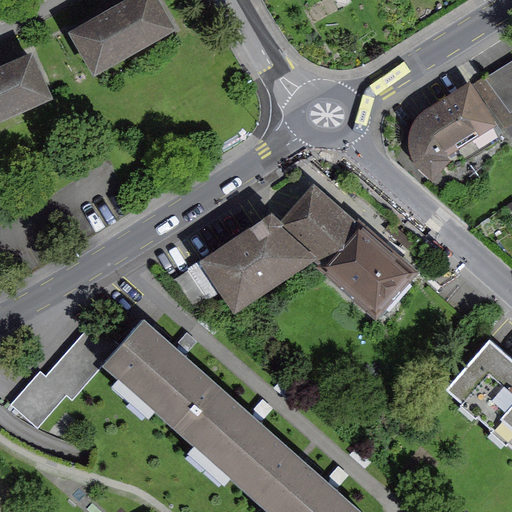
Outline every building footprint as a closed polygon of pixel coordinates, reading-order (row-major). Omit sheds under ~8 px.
[(155,0),(132,0),(71,38),(98,81),(176,34),(155,0)] [(31,58),(0,72),(0,127),(52,103),(31,58)] [(511,66),(488,83),(510,115),(511,114),(511,66)] [(420,119),(395,156),(436,187),(445,157),(494,131),(473,85),(420,119)] [(271,214),(173,280),(192,307),(221,288),(235,308),(313,256),(376,312),(411,271),(314,187),(280,223),(271,214)] [(430,318),(452,328),(459,313),(425,298),(415,322),(426,327),(430,318)] [(101,372),(177,440),(220,392),(143,324),(101,372)] [(446,390),(511,449),(511,366),(488,345),(446,390)] [(177,440),(253,508),(296,460),(220,392),(177,440)] [(253,508),(257,511),(354,511),(296,460),(253,508)]
